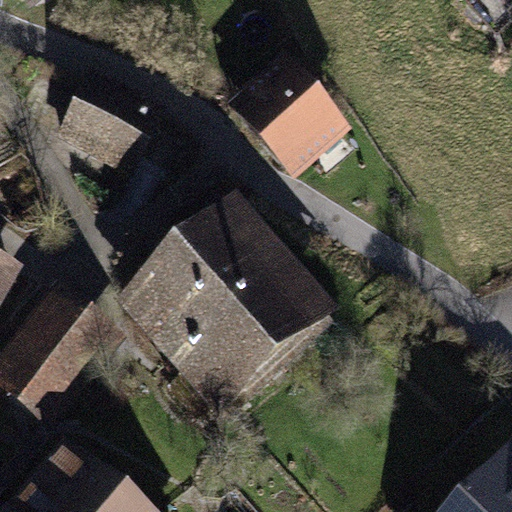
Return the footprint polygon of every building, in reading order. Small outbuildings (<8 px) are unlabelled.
[(511,0),(464,0),(491,29),(511,9),(511,0)] [(336,127),(296,81),(252,119),(292,165),(336,127)] [(157,117),(97,87),(71,139),(130,169),(157,117)] [(202,246),(131,309),(145,324),(136,332),(153,351),(162,343),(224,413),(325,323),(232,219),(225,225),(211,209),(188,230),(202,246)] [(0,274),(0,306),(14,283),(0,274)] [(60,310),(3,380),(50,417),(106,347),(60,310)] [(133,511),(72,460),(27,511),(133,511)] [(511,511),(511,464),(464,511),(511,511)]
